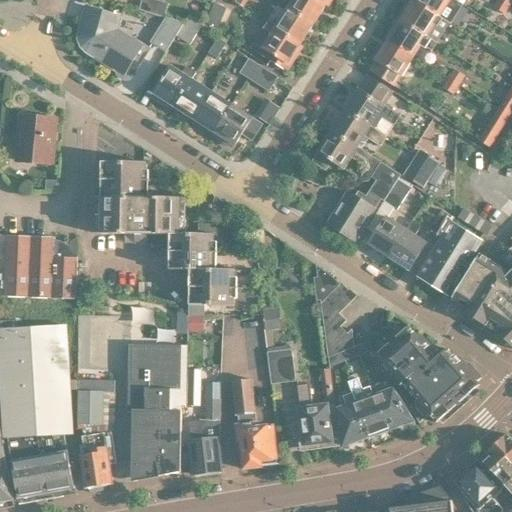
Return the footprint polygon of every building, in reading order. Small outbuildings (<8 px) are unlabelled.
[(177,8),(167,5),(149,0),(140,0),(137,11),(163,19),(163,18),(173,21),(177,8)] [(242,10),(248,0),(233,0),(232,3),(242,10)] [(311,26),(324,6),(314,0),(292,0),(286,10),(311,26)] [(414,0),(414,1),(450,24),(451,25),(463,5),(458,2),(455,0),(414,0)] [(509,7),(498,0),(496,0),(491,10),(502,17),(509,7)] [(405,7),(398,18),(433,41),(437,44),(450,24),(414,1),(408,9),(405,7)] [(76,41),(80,48),(84,53),(97,62),(113,71),(114,75),(116,77),(120,80),(123,81),(126,80),(129,79),(147,48),(118,30),(121,19),(84,8),(77,34),(76,41)] [(275,28),(299,44),(311,26),(286,10),(275,28)] [(188,17),(179,30),(174,37),(188,46),(201,26),(188,17)] [(398,18),(385,38),(411,55),(418,45),(427,51),(433,41),(398,18)] [(163,56),(174,37),(179,30),(167,22),(151,48),(163,56)] [(268,61),(286,72),(301,48),(298,46),(299,44),(275,28),(266,22),(249,49),(268,61)] [(388,41),(368,71),(391,86),(411,55),(385,38),(388,41)] [(215,60),(225,46),(216,40),(206,55),(215,60)] [(238,75),(247,80),(256,66),(247,60),(238,75)] [(256,66),(247,80),(267,94),(277,79),(256,66)] [(193,75),(185,70),(182,75),(169,67),(149,98),(165,107),(167,104),(172,107),(190,80),(193,75)] [(452,71),(447,79),(458,86),(464,78),(452,71)] [(342,110),(369,127),(374,131),(381,119),(391,126),(397,115),(384,107),(392,94),(365,76),(357,90),(356,89),(342,110)] [(458,86),(447,79),(440,89),(452,96),(458,86)] [(210,93),(190,80),(172,107),(192,120),(210,93)] [(511,89),(499,109),(509,116),(511,111),(511,89)] [(229,105),(210,93),(192,120),(190,124),(203,132),(206,129),(212,133),(229,105)] [(240,135),(250,141),(260,125),(229,105),(212,133),(218,137),(219,141),(227,146),(231,145),(232,146),(240,135)] [(489,149),(509,116),(499,109),(478,142),(489,149)] [(374,131),(369,127),(342,110),(329,131),(356,149),(363,137),(377,147),(384,137),(374,131)] [(16,162),(48,165),(53,120),(21,117),(19,138),(16,138),(15,154),(17,154),(16,162)] [(329,131),(309,162),(323,171),(328,162),(341,170),(349,158),(365,169),(356,184),(367,183),(379,164),(356,149),(329,131)] [(402,176),(420,187),(436,162),(418,150),(402,176)] [(144,195),(144,164),(99,164),(98,237),(133,237),(133,243),(144,243),(144,237),(168,238),(181,238),(191,238),(191,235),(184,235),(184,200),(150,199),(150,195),(144,195)] [(397,182),(381,172),(364,200),(358,195),(355,200),(346,194),(326,226),(353,243),(379,201),(383,203),(391,190),(397,182)] [(397,182),(391,190),(383,203),(396,212),(410,190),(397,182)] [(55,192),(55,184),(45,183),(44,191),(55,192)] [(230,209),(212,198),(206,207),(224,218),(230,209)] [(491,227),(462,209),(456,219),(485,236),(491,227)] [(441,212),(427,232),(440,240),(450,224),(453,220),(441,212)] [(403,229),(383,216),(365,243),(385,256),(403,229)] [(480,243),(450,224),(440,240),(416,279),(447,297),(480,243)] [(168,238),(167,253),(214,254),(219,254),(220,226),(196,226),(196,235),(191,235),(191,238),(181,238),(168,238)] [(423,242),(403,229),(385,256),(405,269),(423,242)] [(266,258),(263,231),(253,232),(256,259),(266,258)] [(0,300),(74,302),(74,261),(51,260),(51,240),(0,239),(0,300)] [(452,301),(450,303),(464,311),(462,314),(485,328),(486,327),(494,332),(511,349),(511,247),(501,260),(511,270),(508,274),(479,256),(451,300),(452,301)] [(214,271),(214,254),(167,253),(167,274),(189,274),(189,272),(214,273),(214,271)] [(315,267),(316,279),(319,302),(320,304),(338,286),(330,277),(315,267)] [(189,272),(189,274),(189,289),(235,290),(235,279),(234,279),(234,271),(214,271),(214,273),(189,272)] [(338,286),(320,304),(321,317),(347,291),(340,284),(338,286)] [(235,300),(235,290),(189,289),(188,310),(233,310),(233,300),(235,300)] [(321,317),(323,331),(338,315),(356,298),(348,290),(347,291),(321,317)] [(270,386),(294,383),(290,351),(289,348),(273,350),(270,332),(280,331),(278,309),(261,311),(266,354),(270,386)] [(176,336),(186,336),(187,318),(177,314),(176,336)] [(338,315),(323,331),(324,343),(339,328),(345,322),(338,315)] [(202,318),(188,318),(188,333),(202,333),(202,318)] [(324,343),(326,355),(346,335),(339,328),(324,343)] [(412,400),(406,406),(418,425),(428,417),(434,425),(479,386),(476,383),(480,379),(468,366),(466,368),(457,357),(454,359),(447,350),(442,355),(434,345),(430,348),(419,335),(417,338),(408,328),(375,357),(412,400)] [(72,438),(66,353),(64,329),(0,333),(0,416),(2,441),(6,441),(10,465),(57,457),(63,493),(73,492),(73,486),(68,465),(63,438),(72,438)] [(64,329),(66,353),(75,353),(73,329),(64,329)] [(350,331),(346,335),(326,355),(327,359),(338,355),(352,348),(350,331)] [(367,343),(354,347),(358,357),(372,351),(367,343)] [(127,346),(126,413),(132,413),(130,483),(135,482),(159,478),(159,477),(179,473),(180,422),(181,407),(184,407),(185,375),(186,347),(127,346)] [(341,364),(358,357),(354,347),(352,348),(338,355),(341,364)] [(328,369),(341,364),(338,355),(327,359),(328,369)] [(338,448),(333,408),(328,370),(319,371),(323,405),(311,407),(308,386),(296,388),(299,412),(295,413),(296,423),(290,424),(292,441),(297,440),(299,453),(338,448)] [(186,371),(185,406),(196,406),(197,371),(186,371)] [(379,415),(369,388),(361,391),(355,375),(347,378),(348,383),(347,384),(351,394),(357,411),(354,412),(359,426),(363,425),(367,440),(389,432),(382,414),(379,415)] [(382,414),(389,432),(411,425),(414,424),(393,389),(391,389),(386,382),(375,385),(372,375),(366,378),(370,388),(369,388),(379,415),(382,414)] [(233,386),(232,386),(235,417),(238,416),(239,427),(236,427),(238,446),(240,446),(243,468),(241,469),(241,470),(278,466),(278,465),(276,465),(271,423),(255,425),(250,380),(232,382),(233,386)] [(101,393),(113,393),(114,382),(78,381),(77,391),(77,392),(101,393)] [(346,410),(338,413),(342,448),(367,440),(363,425),(359,426),(354,412),(357,411),(351,394),(342,398),(343,400),(346,410)] [(219,401),(207,400),(207,401),(204,401),(203,410),(203,421),(198,421),(198,422),(200,442),(216,440),(216,441),(219,440),(219,423),(219,403),(219,401)] [(189,423),(188,423),(190,443),(200,442),(198,422),(189,423)] [(80,457),(85,491),(110,487),(107,467),(114,465),(109,434),(80,438),(83,457),(80,457)] [(511,444),(505,437),(480,461),(507,491),(511,496),(511,444)] [(216,442),(201,443),(189,444),(192,475),(192,477),(218,475),(216,442)] [(0,504),(11,502),(0,445),(0,504)] [(57,457),(10,465),(17,502),(63,493),(57,457)] [(502,492),(477,464),(454,485),(462,494),(468,501),(465,503),(471,511),(500,511),(501,510),(493,501),(495,499),(502,492)] [(452,511),(449,485),(389,505),(390,511),(452,511)]
